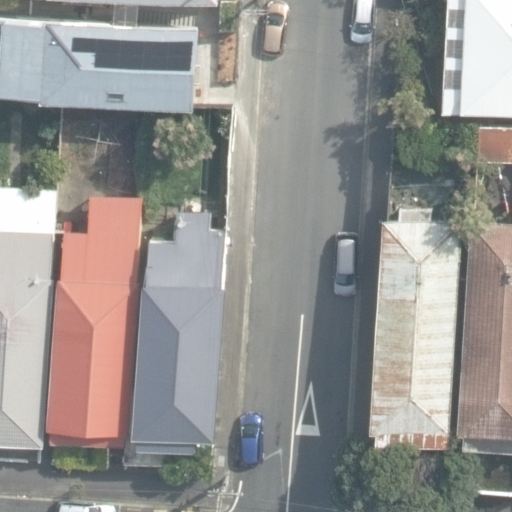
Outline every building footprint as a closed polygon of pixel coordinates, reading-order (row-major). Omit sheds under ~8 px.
[(511,0),(448,0),(443,99),(511,102),(511,0)] [(198,103),(202,21),(0,10),(0,88),(46,90),(46,95),(198,103)] [(511,116),(479,115),(477,153),(511,153),(511,116)] [(0,431),(41,434),(50,266),(47,266),(49,223),(53,224),(56,178),(0,174),(0,431)] [(48,432),(120,437),(136,187),(65,183),(48,432)] [(141,444),(198,448),(199,434),(216,435),(230,228),(212,227),(213,208),(180,206),(178,237),(151,235),(138,431),(141,431),(141,444)] [(375,429),(448,433),(460,210),(382,206),(370,414),(376,414),(375,429)] [(467,442),(511,444),(511,218),(472,217),(464,428),(467,428),(467,442)] [(511,487),(511,444),(467,442),(465,485),(511,487)]
